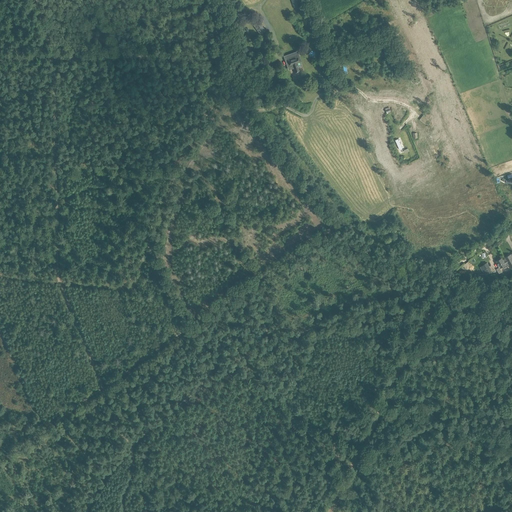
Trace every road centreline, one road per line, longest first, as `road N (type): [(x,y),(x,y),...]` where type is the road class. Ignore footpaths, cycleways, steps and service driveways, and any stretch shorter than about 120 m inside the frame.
road 1 (track): [(43,426),(328,230)]
road 2 (unknown): [(128,445),(255,353),(432,291)]
road 3 (track): [(449,271),(366,254),(331,233),(234,90)]
road 4 (track): [(59,282),(134,285),(203,118),(234,90)]
road 5 (unknown): [(36,0),(51,56),(59,282)]
road 6 (track): [(330,511),(440,289)]
road 7 (track): [(216,55),(0,55)]
road 8 (unknown): [(59,282),(128,445)]
road 9 (track): [(473,281),(511,404)]
